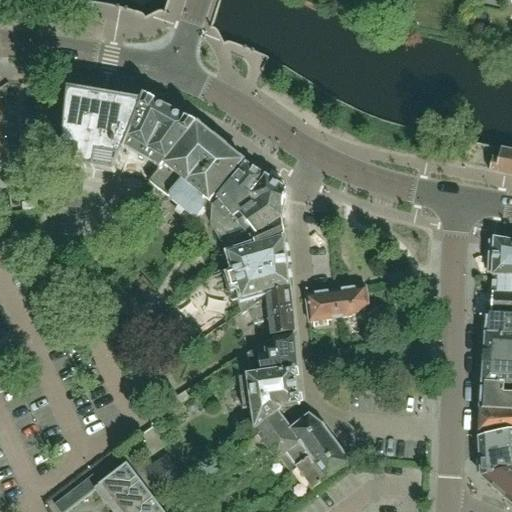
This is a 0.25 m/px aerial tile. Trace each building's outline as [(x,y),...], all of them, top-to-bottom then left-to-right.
[(129,140),(146,97),(144,96),(141,105),(124,103),(125,101),(123,100),(123,102),(106,100),(107,97),(105,97),(104,99),(88,97),(89,94),(87,94),(86,97),(70,93),(66,140),(79,142),(82,143),(78,167),(95,170),(99,145),(125,149),(116,173),(117,174),(129,140)] [(144,158),(170,111),(156,103),(157,103),(154,101),(154,102),(153,101),(153,100),(154,98),(150,97),(147,97),(146,97),(129,140),(133,142),(129,150),(144,158)] [(162,169),(198,125),(196,123),(196,122),(194,120),(192,120),(191,121),(190,121),(188,121),(189,120),(187,119),(186,120),(170,111),(144,158),(162,169)] [(210,203),(244,162),(242,161),(241,161),(223,146),(224,145),(219,140),(217,142),(199,127),(200,126),(198,125),(162,169),(157,175),(150,184),(193,217),(198,217),(204,210),(203,200),(204,199),(210,203)] [(511,151),(501,149),(501,150),(501,151),(499,160),(493,159),(490,172),(511,177),(511,151)] [(235,220),(274,184),(270,181),(271,181),(269,178),(268,179),(246,165),(222,194),(226,198),(223,201),(218,200),(213,205),(211,224),(217,236),(235,220)] [(285,192),(274,184),(235,220),(217,236),(221,243),(230,235),(235,241),(245,233),(253,242),(282,220),(284,210),(285,210),(289,193),(285,191),(285,192)] [(257,247),(285,239),(282,220),(253,242),(245,233),(235,241),(230,235),(221,243),(228,252),(230,251),(235,249),(235,242),(235,241),(240,238),(246,246),(256,243),(257,247)] [(290,284),(284,242),(285,239),(257,247),(236,253),(235,249),(230,251),(230,255),(235,274),(225,277),(232,303),(237,301),(241,315),(247,311),(268,298),(289,287),(290,284)] [(511,244),(495,241),(495,278),(511,277),(511,244)] [(511,277),(495,278),(495,294),(511,293),(511,277)] [(295,332),(289,287),(268,298),(247,311),(255,325),(270,321),(272,338),(295,332)] [(352,319),(368,305),(366,288),(306,296),(310,325),(352,319)] [(511,293),(495,294),(495,316),(511,316),(511,293)] [(511,316),(495,316),(488,314),(487,335),(511,335),(511,316)] [(511,335),(487,335),(485,334),(484,363),(501,364),(501,357),(511,357),(511,335)] [(298,369),(295,336),(275,340),(259,349),(262,374),(295,370),(298,369)] [(348,350),(338,351),(339,361),(349,360),(348,350)] [(511,386),(511,357),(501,357),(501,364),(484,363),(484,386),(511,386)] [(300,405),(299,395),(297,394),(296,380),(296,379),(295,370),(262,374),(246,377),(246,380),(251,411),(255,433),(279,414),(284,410),(283,409),(300,406),(300,405)] [(174,395),(165,382),(155,389),(163,402),(174,395)] [(511,390),(483,389),(482,389),(483,392),(483,409),(480,410),(511,411),(511,390)] [(511,411),(480,410),(480,438),(511,431),(511,411)] [(280,459),(324,428),(325,428),(323,426),(322,426),(309,416),(291,430),(279,414),(255,433),(231,451),(239,462),(263,444),(276,462),(280,459)] [(349,462),(324,428),(280,459),(290,473),(296,469),(313,491),(350,463),(350,464),(351,463),(350,461),(349,462)] [(511,431),(480,438),(480,447),(481,457),(511,447),(511,431)] [(508,474),(511,471),(511,447),(481,457),(482,477),(507,471),(508,474)] [(114,460),(122,470),(128,466),(127,465),(120,456),(114,460)] [(184,486),(167,457),(145,469),(162,498),(184,486)] [(116,475),(122,470),(114,460),(108,465),(116,475)] [(110,479),(116,475),(108,465),(102,469),(110,479)] [(100,488),(113,504),(141,483),(135,474),(128,466),(122,470),(116,475),(110,479),(104,484),(100,487),(100,488)] [(104,484),(110,479),(102,469),(96,474),(104,484)] [(511,471),(508,474),(507,471),(482,477),(487,482),(487,483),(492,487),(511,504),(511,471)] [(100,487),(104,484),(96,474),(90,478),(98,489),(100,488),(100,487)] [(98,489),(90,478),(84,483),(92,494),(98,489)] [(78,487),(87,498),(92,494),(84,483),(80,486),(78,487)] [(141,483),(113,504),(119,511),(137,511),(154,499),(141,483)] [(72,492),(81,503),(87,498),(78,487),(72,492)] [(66,497),(75,507),(81,503),(72,492),(66,497)] [(60,501),(69,511),(75,507),(66,497),(60,501)] [(163,511),(154,499),(137,511),(163,511)] [(68,511),(69,511),(60,501),(54,506),(59,511),(68,511)]
